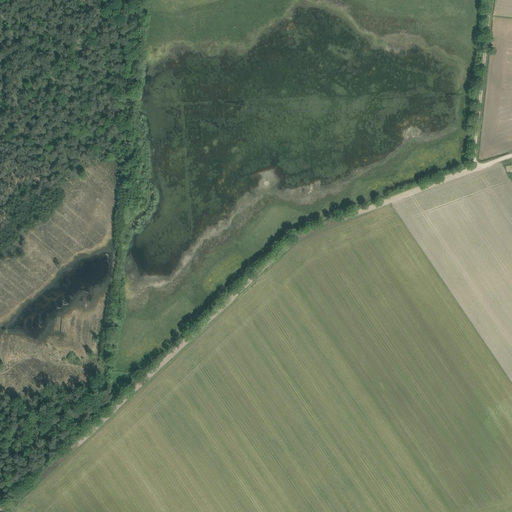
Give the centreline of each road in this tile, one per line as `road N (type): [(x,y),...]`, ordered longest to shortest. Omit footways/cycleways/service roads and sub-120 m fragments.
road 1 (track): [(3,511),(294,241),(511,158)]
road 2 (track): [(0,141),(109,18),(95,0)]
road 3 (track): [(489,0),(476,167)]
